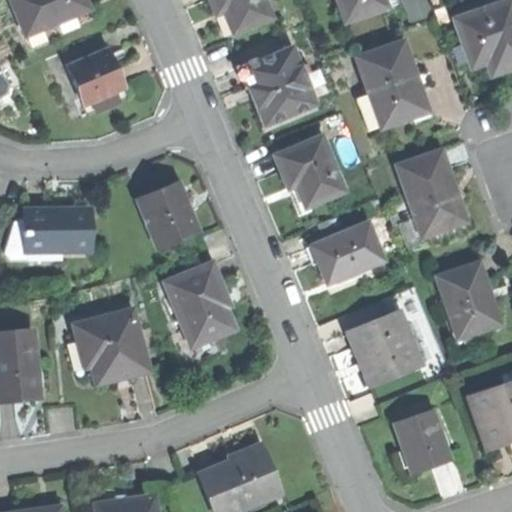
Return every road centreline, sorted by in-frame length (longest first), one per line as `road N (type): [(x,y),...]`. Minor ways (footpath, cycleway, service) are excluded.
road 1 (residential): [(308,374),(146,439),(0,461)]
road 2 (residential): [(308,374),(202,122)]
road 3 (residential): [(202,122),(80,161),(0,156)]
road 4 (residential): [(365,511),(308,374)]
road 5 (residential): [(202,122),(153,0)]
